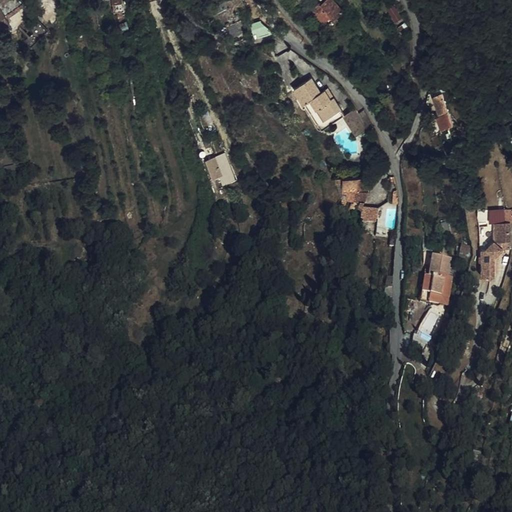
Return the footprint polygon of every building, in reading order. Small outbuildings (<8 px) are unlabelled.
[(229,9),(235,8),(232,0),(220,0),(221,2),(222,2),(225,11),(229,9)] [(212,11),(214,18),(226,13),(225,11),(222,2),(221,2),(210,6),(212,11)] [(219,25),(233,20),(229,9),(225,11),(226,13),(214,18),(212,11),(207,13),(210,24),(218,22),(219,25)] [(314,23),(313,24),(321,36),(330,30),(331,32),(341,26),(330,9),(319,16),(318,14),(311,19),(314,23)] [(158,12),(151,14),(156,30),(164,27),(158,12)] [(254,23),(258,35),(271,31),(267,18),(254,23)] [(23,33),(32,43),(47,30),(38,20),(23,33)] [(323,90),(319,93),(314,84),(310,85),(303,71),(284,81),(294,99),(297,97),(311,123),(316,120),(313,114),(331,104),(323,90)] [(318,81),(314,84),(319,93),(323,90),(318,81)] [(331,104),(313,114),(316,120),(334,112),(331,104)] [(346,105),(334,112),(346,133),(355,128),(346,105)] [(448,135),(452,143),(463,138),(449,110),(441,115),(450,134),(448,135)] [(213,178),(220,175),(223,183),(237,177),(226,149),(205,158),(213,178)] [(201,176),(194,157),(185,159),(191,179),(201,176)] [(340,194),(351,194),(351,177),(340,178),(340,194)] [(390,206),(392,194),(383,194),(383,206),(390,206)] [(482,276),(497,276),(497,249),(511,248),(511,204),(490,205),(491,220),(494,220),(494,246),(481,246),(482,276)] [(356,213),(356,227),(369,228),(369,213),(356,213)] [(432,226),(432,240),(441,240),(441,226),(432,226)] [(225,259),(227,266),(236,265),(235,258),(225,259)] [(415,309),(436,312),(440,284),(443,284),(445,265),(426,263),(425,273),(420,272),(415,309)] [(428,336),(437,340),(441,327),(433,323),(428,336)] [(404,354),(416,358),(424,342),(423,342),(410,338),(409,338),(404,354)] [(373,377),(365,376),(362,394),(367,394),(368,389),(371,389),(373,377)]
